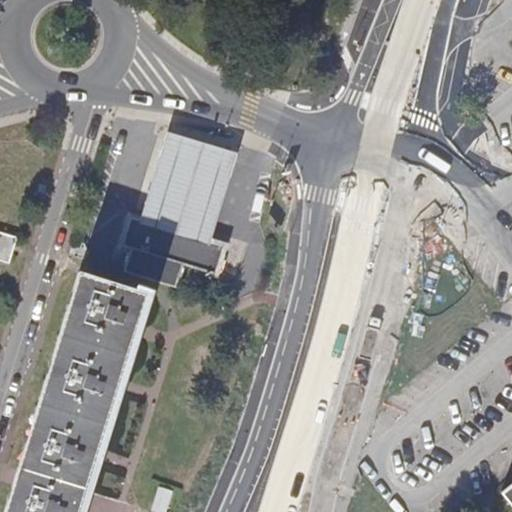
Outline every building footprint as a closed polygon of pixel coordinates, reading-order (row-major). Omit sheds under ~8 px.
[(142,216),(212,239),(223,204),(231,176),(238,153),(169,131),(161,158),(152,183),(142,216)] [(229,245),(212,239),(142,216),(131,212),(119,247),(124,249),(125,247),(137,250),(129,274),(173,287),(180,264),(216,275),(216,277),(219,278),(229,245)] [(0,230),(0,260),(10,263),(19,236),(0,230)] [(83,242),(78,258),(88,260),(90,253),(87,244),(83,242)] [(84,275),(23,471),(10,511),(80,511),(148,295),(84,275)] [(511,484),(503,492),(511,503),(511,484)] [(161,487),(154,511),(158,511),(167,511),(174,491),(161,487)]
